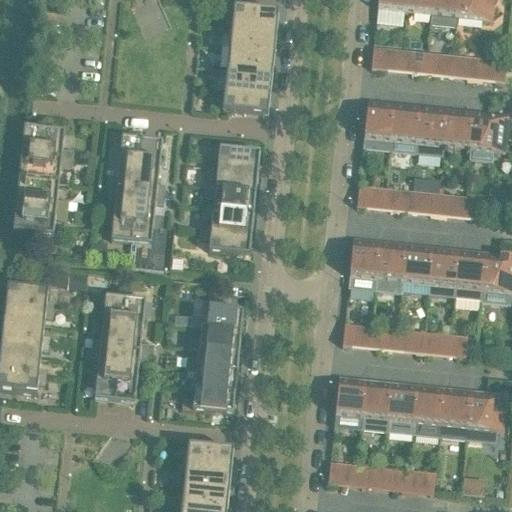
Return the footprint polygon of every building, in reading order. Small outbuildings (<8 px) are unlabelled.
[(378,0),(377,14),(404,17),(405,0),(378,0)] [(405,0),(404,17),(430,19),(432,0),(405,0)] [(432,0),(430,19),(457,22),(458,0),(432,0)] [(458,0),(457,22),(493,26),(494,9),(494,0),(458,0)] [(234,13),(231,35),(276,39),(278,17),(234,13)] [(231,35),(229,55),(274,59),(276,39),(231,35)] [(373,52),(372,63),(388,65),(390,54),(373,52)] [(229,55),(227,75),(272,80),(274,59),(229,55)] [(413,57),(412,68),(428,69),(429,58),(413,57)] [(429,58),(428,69),(444,71),(445,60),(429,58)] [(469,62),(467,73),(484,75),(485,64),(469,62)] [(388,65),(372,63),(371,74),(387,76),(388,65)] [(497,65),(494,87),(504,88),(506,66),(497,65)] [(411,78),(427,80),(428,69),(412,68),(411,78)] [(428,69),(427,80),(442,82),(444,71),(428,69)] [(484,75),(467,73),(466,84),(483,86),(484,75)] [(227,75),(225,95),(270,100),(272,80),(227,75)] [(270,100),(225,95),(223,116),(267,121),(270,100)] [(363,153),(390,156),(394,114),(367,111),(367,114),(363,153)] [(390,156),(416,159),(420,117),(394,114),(390,156)] [(442,161),(443,151),(447,119),(420,117),(416,159),(442,161)] [(443,151),(470,154),(473,122),(447,119),(443,151)] [(473,122),(470,154),(469,164),(492,167),(493,157),(506,158),(507,141),(508,126),(473,122)] [(24,132),(21,159),(73,164),(74,154),(63,153),(64,136),(24,132)] [(110,183),(109,193),(136,196),(142,144),(122,142),(121,142),(117,184),(110,183)] [(142,144),(136,196),(164,199),(165,189),(158,188),(162,146),(161,146),(142,144)] [(218,163),(217,173),(217,174),(257,178),(260,156),(209,151),(208,162),(218,163)] [(21,159),(17,184),(59,188),(61,172),(72,174),(73,164),(21,159)] [(216,183),(215,193),(215,194),(255,198),(257,178),(217,174),(217,173),(207,172),(206,182),(216,183)] [(17,184),(15,209),(68,215),(69,205),(57,204),(59,188),(17,184)] [(356,213),(366,214),(368,192),(359,191),(356,213)] [(214,203),(213,213),(213,214),(253,218),(255,198),(215,194),(215,193),(205,192),(204,202),(214,203)] [(111,245),(131,248),(136,196),(109,193),(108,203),(115,203),(111,245)] [(392,194),(391,205),(407,207),(408,196),(392,194)] [(136,196),(131,248),(151,250),(155,208),(163,208),(164,199),(136,196)] [(432,198),(431,209),(447,211),(448,200),(432,198)] [(472,203),(470,225),(479,226),(482,204),(472,203)] [(407,207),(391,205),(390,216),(406,218),(407,207)] [(68,215),(15,209),(12,236),(53,240),(55,223),(67,225),(68,215)] [(447,211),(431,209),(430,220),(446,222),(447,211)] [(212,224),(211,233),(211,234),(251,239),(253,218),(213,214),(213,213),(203,212),(201,223),(212,224)] [(211,234),(211,233),(200,232),(199,243),(210,244),(208,256),(249,260),(251,239),(211,234)] [(91,261),(105,262),(106,247),(92,246),(91,261)] [(375,296),(376,284),(380,252),(353,249),(352,252),(348,293),(375,296)] [(376,284),(403,287),(406,255),(380,252),(376,284)] [(402,297),(428,300),(432,258),(406,255),(403,287),(402,297)] [(428,300),(454,302),(458,260),(432,258),(428,300)] [(480,307),(485,263),(458,260),(454,302),(480,305),(480,307)] [(511,265),(485,263),(480,307),(510,310),(511,298),(511,265)] [(66,294),(85,295),(86,279),(68,277),(66,294)] [(6,292),(5,310),(53,315),(54,307),(46,306),(47,296),(6,292)] [(93,342),(92,352),(120,355),(125,303),(105,301),(100,343),(93,342)] [(125,303),(120,355),(147,358),(148,348),(141,347),(145,305),(125,303)] [(5,310),(3,326),(44,331),(45,322),(52,323),(53,315),(5,310)] [(190,333),(200,334),(200,333),(241,337),(243,315),(203,311),(201,323),(191,322),(190,333)] [(3,326),(1,343),(49,348),(50,340),(43,340),(44,331),(3,326)] [(354,330),(345,329),(344,329),(342,351),(352,352),(354,330)] [(188,353),(198,354),(198,353),(239,357),(241,337),(200,333),(200,334),(199,343),(189,342),(188,353)] [(378,333),(376,344),(393,345),(394,334),(378,333)] [(418,337),(416,348),(433,349),(434,338),(418,337)] [(457,341),(455,363),(465,364),(467,342),(457,341)] [(1,343),(0,358),(0,362),(40,364),(41,355),(49,356),(49,348),(1,343)] [(393,345),(376,344),(375,354),(392,356),(393,345)] [(433,349),(416,348),(415,359),(431,360),(433,349)] [(95,405),(114,407),(120,355),(92,352),(91,362),(98,363),(94,405),(95,405)] [(186,373),(196,374),(196,373),(237,377),(239,357),(198,353),(198,354),(197,363),(187,362),(186,373)] [(120,355),(114,407),(134,409),(139,367),(146,368),(147,358),(120,355)] [(0,362),(0,378),(46,382),(47,374),(39,373),(40,364),(0,362)] [(184,394),(194,395),(194,394),(235,398),(237,377),(196,373),(196,374),(195,384),(185,383),(184,394)] [(46,382),(0,378),(0,394),(37,399),(38,389),(45,390),(46,382)] [(361,434),(362,422),(365,390),(339,388),(338,391),(334,432),(361,434)] [(362,422),(388,425),(392,393),(365,390),(362,422)] [(392,393),(388,425),(387,437),(413,440),(415,428),(418,396),(392,393)] [(194,394),(194,395),(193,404),(183,403),(182,414),(232,419),(235,398),(194,394)] [(444,399),(418,396),(415,428),(441,431),(444,399)] [(470,401),(444,399),(441,431),(467,433),(470,401)] [(506,405),(470,401),(467,433),(503,437),(505,421),(504,420),(506,405)] [(188,451),(186,472),(230,476),(233,455),(228,455),(229,455),(227,455),(188,451)] [(339,468),(330,467),(328,489),(337,490),(339,468)] [(363,471),(362,482),(378,483),(379,472),(363,471)] [(186,472),(184,493),(228,497),(230,476),(186,472)] [(403,475),(402,486),(418,488),(419,477),(403,475)] [(464,480),(463,496),(486,497),(486,481),(464,480)] [(378,483),(362,482),(361,493),(377,494),(378,483)] [(418,488),(402,486),(401,497),(417,499),(418,488)] [(184,493),(181,511),(226,511),(228,497),(184,493)]
